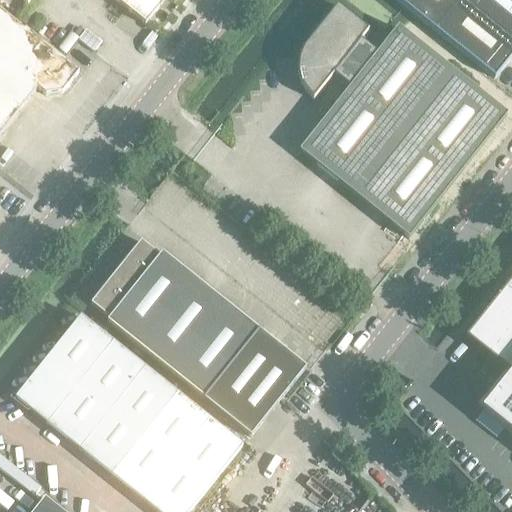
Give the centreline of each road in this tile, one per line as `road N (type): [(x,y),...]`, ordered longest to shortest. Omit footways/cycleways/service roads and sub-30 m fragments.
road 1 (unclassified): [(434,511),(360,433),(347,411),(350,377),(511,176)]
road 2 (unclassified): [(0,291),(231,0)]
